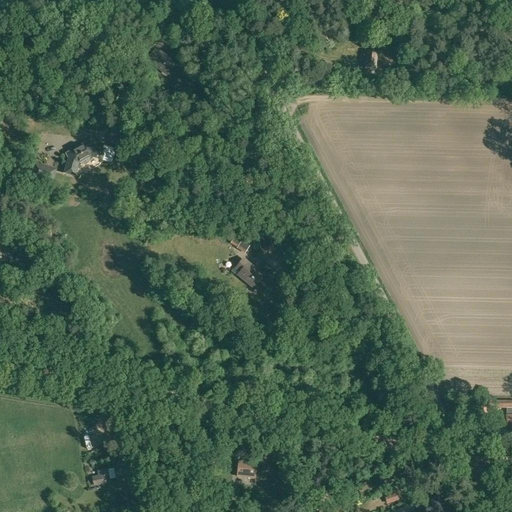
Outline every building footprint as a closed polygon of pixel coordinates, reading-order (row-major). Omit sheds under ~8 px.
[(170,25),(165,31),(172,36),(177,30),(170,25)] [(167,74),(175,64),(168,58),(167,59),(155,50),(147,60),(160,70),(161,69),(167,74)] [(376,70),(376,67),(375,67),(377,52),(368,52),(367,60),(366,60),(365,69),(376,70)] [(328,67),(322,70),(328,81),(339,76),(334,66),(329,69),(328,67)] [(74,150),(66,154),(69,158),(65,173),(74,176),(78,164),(79,163),(82,164),(84,164),(88,162),(89,160),(90,157),(91,156),(101,159),(104,150),(91,146),(88,142),(80,146),(78,146),(75,147),(74,150)] [(43,168),(44,166),(35,164),(31,177),(51,183),(55,172),(43,168)] [(239,246),(238,248),(245,253),(249,246),(236,238),(234,242),(239,246)] [(0,256),(5,257),(5,256),(12,257),(12,243),(0,242),(0,256)] [(256,284),(263,275),(256,269),(255,270),(243,260),(236,268),(241,272),(238,275),(244,280),(249,284),(252,280),(256,283),(255,284),(256,284)] [(237,476),(255,478),(256,463),(239,461),(237,476)] [(98,471),(99,476),(92,477),(94,484),(109,482),(108,479),(114,478),(113,468),(107,469),(98,471)] [(399,494),(387,498),(389,504),(401,500),(399,494)]
